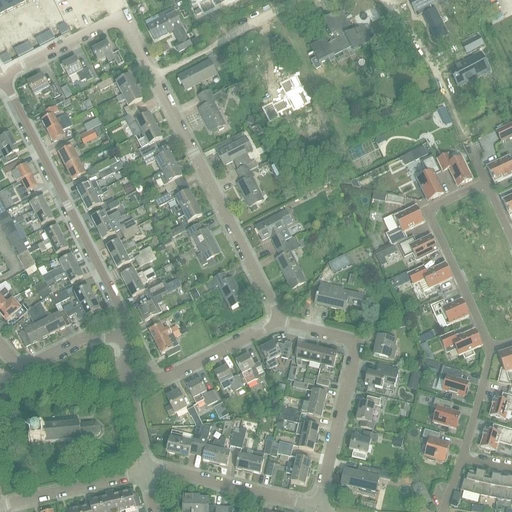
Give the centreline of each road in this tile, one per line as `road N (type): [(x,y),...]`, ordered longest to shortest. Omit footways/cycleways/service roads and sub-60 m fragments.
road 1 (residential): [(280,319),(116,18)]
road 2 (residential): [(124,335),(0,82)]
road 3 (residential): [(317,505),(354,345),(280,319)]
road 4 (residential): [(483,186),(433,206),(430,216),(489,350)]
road 5 (residential): [(317,505),(145,470)]
road 6 (residential): [(127,385),(166,376),(280,319)]
road 7 (residential): [(1,504),(145,470)]
road 8 (residential): [(116,18),(18,65),(0,82)]
